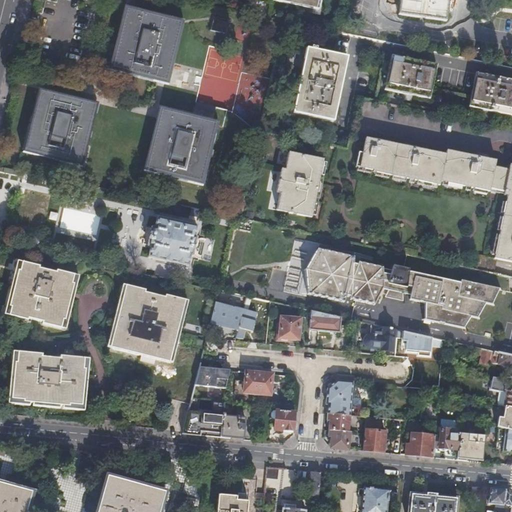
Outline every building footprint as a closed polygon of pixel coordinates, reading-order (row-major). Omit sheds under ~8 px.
[(264,0),(316,10),(317,0),(264,0)] [(399,0),(397,15),(445,23),(447,0),(399,0)] [(123,7),(107,71),(167,86),(183,22),(123,7)] [(212,19),(209,31),(225,35),(228,23),(212,19)] [(207,48),(202,78),(216,81),(214,95),(204,93),(203,103),(233,107),(240,65),(229,64),(231,51),(207,48)] [(291,114),(333,123),(333,122),(332,122),(345,58),(346,58),(315,51),(316,49),(310,48),(310,50),(305,49),(305,50),(309,51),(306,62),(305,62),(297,102),(298,102),(295,114),(291,114)] [(382,91),(382,92),(429,102),(429,101),(426,100),(433,67),(435,67),(436,67),(390,57),(390,58),(392,58),(385,92),(382,91)] [(466,107),(466,108),(511,117),(511,116),(511,110),(511,80),(474,73),(474,74),(476,74),(469,108),(466,107)] [(38,89),(22,153),(82,167),(97,104),(38,89)] [(159,108),(142,172),(202,187),(218,123),(159,108)] [(487,193),(488,189),(493,168),(494,162),(445,152),(444,156),(364,139),(361,154),(357,154),(354,168),(371,172),(371,173),(438,187),(439,183),(487,193)] [(322,160),(318,160),(287,154),(284,171),(280,170),(275,193),(279,194),(276,211),(310,218),(322,160)] [(507,171),(502,192),(502,196),(505,197),(492,259),(511,263),(511,166),(508,166),(507,171)] [(493,168),(488,189),(502,192),(507,171),(493,168)] [(145,227),(141,244),(150,247),(147,258),(187,267),(195,225),(156,217),(153,229),(145,227)] [(211,257),(209,242),(200,243),(202,259),(211,257)] [(403,249),(402,255),(415,257),(416,252),(403,249)] [(382,289),(387,290),(401,293),(409,295),(408,301),(423,304),(424,321),(462,329),(470,318),(476,320),(484,305),(490,306),(497,290),(459,282),(458,284),(407,273),(408,271),(392,267),(391,271),(358,264),(356,266),(353,265),(353,259),(316,250),(305,271),(305,296),(342,304),(345,298),(348,299),(349,301),(373,306),(382,289)] [(450,265),(460,267),(461,261),(452,259),(450,265)] [(39,268),(21,264),(16,263),(2,316),(7,317),(27,322),(27,319),(41,323),(41,325),(60,330),(65,331),(78,278),(73,276),(55,272),(55,274),(38,270),(39,268)] [(106,348),(111,349),(168,363),(173,364),(188,302),(183,300),(165,296),(165,299),(144,293),(144,291),(127,287),(122,285),(106,348)] [(401,293),(387,290),(383,299),(402,303),(401,293)] [(242,311),(215,304),(210,322),(237,329),(242,311)] [(256,314),(242,311),(237,329),(251,332),(256,314)] [(338,334),(340,319),(310,312),(308,331),(317,332),(317,335),(336,337),(337,334),(338,334)] [(276,325),(275,330),(279,331),(278,339),(297,341),(299,320),(280,318),(279,325),(276,325)] [(237,329),(210,322),(209,326),(237,332),(237,329)] [(388,338),(389,330),(382,328),(382,334),(375,333),(374,335),(370,335),(369,336),(367,336),(366,337),(364,338),(363,340),(363,342),(363,344),(364,345),(365,347),(366,348),(368,349),(370,349),(370,352),(380,353),(380,351),(391,352),(393,339),(388,338)] [(428,359),(430,339),(402,332),(400,345),(404,345),(404,354),(416,355),(416,358),(428,359)] [(206,336),(202,354),(216,355),(217,348),(214,346),(219,340),(206,336)] [(488,366),(491,352),(476,349),(474,356),(477,357),(476,363),(488,366)] [(88,360),(83,359),(59,357),(58,360),(41,358),(40,356),(16,353),(11,353),(6,406),(83,413),(88,360)] [(511,368),(511,356),(493,353),(492,356),(496,357),(494,365),(511,368)] [(220,370),(198,368),(193,387),(224,389),(228,371),(220,370)] [(271,376),(244,373),(243,384),(242,394),(269,396),(271,376)] [(492,378),(491,382),(489,389),(496,391),(505,393),(503,407),(504,407),(511,408),(511,392),(511,382),(492,378)] [(351,408),(354,383),(336,382),(326,389),(325,406),(327,406),(326,415),(348,417),(358,418),(359,409),(351,408)] [(242,394),(243,384),(235,383),(234,393),(242,394)] [(182,432),(181,434),(219,438),(221,415),(222,405),(220,405),(212,404),(211,404),(210,412),(208,414),(187,412),(182,432)] [(511,408),(504,407),(501,419),(497,418),(495,428),(497,428),(511,432),(511,408)] [(291,433),(293,413),(274,411),(272,431),(291,433)] [(221,415),(219,438),(242,440),(243,428),(244,428),(245,423),(243,423),(243,419),(240,419),(240,416),(236,415),(235,418),(223,417),(223,415),(221,415)] [(346,433),(348,417),(326,415),(326,422),(329,422),(327,438),(330,438),(329,449),(346,450),(348,433),(346,433)] [(380,420),(364,419),(360,452),(381,454),(383,433),(379,433),(380,420)] [(439,430),(434,429),(433,437),(432,448),(437,449),(437,450),(439,452),(443,452),(445,451),(445,450),(457,451),(458,435),(447,434),(448,431),(448,428),(439,427),(439,430)] [(510,454),(511,453),(511,432),(497,428),(495,442),(502,443),(500,452),(501,452),(503,454),(507,455),(510,454)] [(458,434),(458,435),(457,451),(456,461),(462,462),(481,463),(483,436),(458,434)] [(432,448),(433,437),(410,435),(408,446),(405,446),(404,456),(431,459),(432,448)] [(318,474),(308,473),(306,499),(316,500),(318,474)] [(105,475),(94,511),(158,511),(165,491),(105,475)] [(0,482),(0,511),(29,511),(35,493),(0,482)] [(395,507),(396,496),(387,495),(388,492),(363,490),(360,511),(385,511),(386,506),(395,507)] [(477,490),(470,490),(469,505),(476,505),(477,490)] [(511,497),(507,492),(489,490),(488,506),(499,507),(498,511),(504,511),(505,507),(511,508),(511,502),(511,497)] [(406,511),(455,511),(457,500),(434,498),(409,495),(406,511)] [(246,511),(247,504),(237,503),(236,503),(236,499),(218,498),(216,511),(246,511)]
